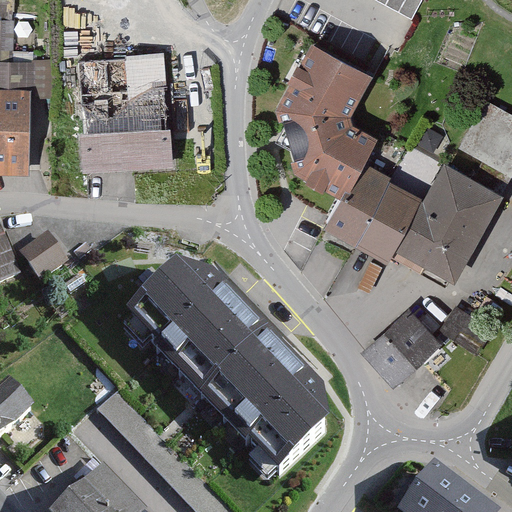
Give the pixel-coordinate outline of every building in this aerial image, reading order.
[(423,0),(378,0),(414,18),(423,0)] [(363,170),(375,145),(352,132),(348,123),(370,78),(317,51),(304,75),(297,72),(293,81),(299,84),(279,116),(302,178),(344,202),(363,170)] [(165,57),(74,63),(82,176),(173,169),(165,57)] [(0,94),(29,95),(49,96),(50,66),(0,64),(0,94)] [(29,95),(0,94),(0,176),(27,177),(29,95)] [(511,112),(481,100),(461,150),(511,169),(511,112)] [(442,138),(425,128),(416,145),(433,155),(442,138)] [(499,199),(444,168),(424,204),(396,253),(451,283),(499,199)] [(344,202),(329,231),(357,247),(391,186),(363,170),(344,202)] [(424,204),(391,186),(357,247),(390,265),(396,253),(424,204)] [(22,254),(41,281),(66,263),(48,236),(22,254)] [(0,287),(19,279),(0,238),(0,287)] [(179,267),(129,315),(282,475),(326,431),(320,391),(215,277),(179,267)] [(456,308),(440,333),(476,356),(492,331),(456,308)] [(438,350),(409,317),(369,352),(398,385),(438,350)] [(0,437),(28,412),(6,388),(0,393),(0,437)] [(97,411),(192,511),(231,511),(117,392),(97,411)] [(142,511),(101,470),(58,511),(142,511)] [(487,511),(433,473),(404,511),(487,511)]
